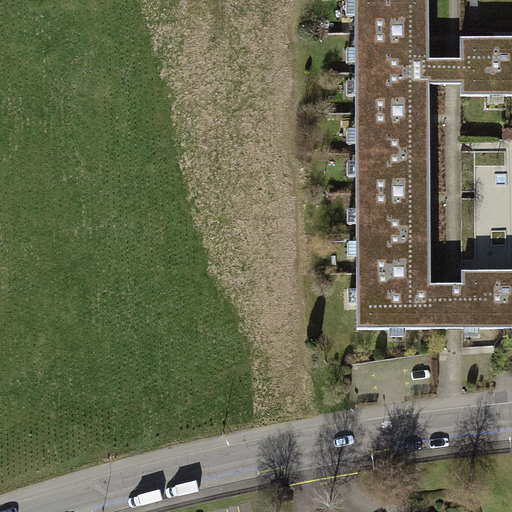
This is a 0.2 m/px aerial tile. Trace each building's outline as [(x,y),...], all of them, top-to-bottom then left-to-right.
[(428,0),(357,0),(359,76),(400,75),(400,85),(430,85),(446,85),(446,62),(429,62),(428,0)] [(511,39),(459,40),(460,62),(448,62),(446,62),(446,85),(447,85),(460,85),(460,96),(511,95),(511,39)] [(400,75),(359,76),(359,155),(403,155),(404,163),(430,163),(430,85),(400,85),(400,75)] [(403,155),(359,155),(361,236),(401,235),(401,243),(432,243),(430,163),(404,163),(403,155)] [(401,235),(361,236),(362,328),(448,327),(448,286),(432,286),(432,243),(401,243),(401,235)] [(511,271),(462,271),(462,286),(448,286),(448,327),(511,326),(511,271)]
